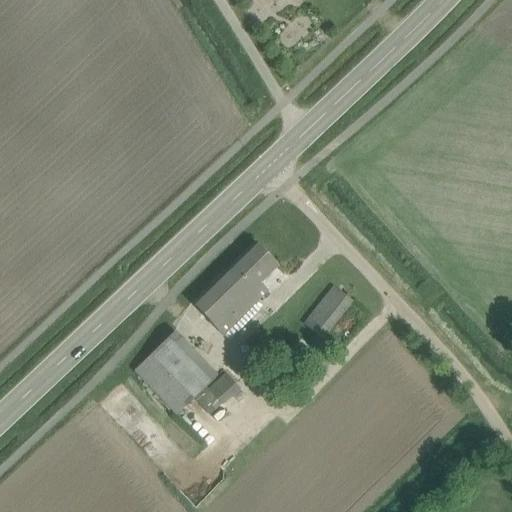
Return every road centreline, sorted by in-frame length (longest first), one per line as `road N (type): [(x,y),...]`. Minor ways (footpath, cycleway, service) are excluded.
road 1 (secondary): [(0,418),(288,146)]
road 2 (unclassified): [(511,450),(488,412),(289,184),(288,146)]
road 3 (secondary): [(288,146),(445,0)]
road 4 (unclassified): [(288,146),(283,103),(222,0)]
road 5 (track): [(407,511),(497,426)]
